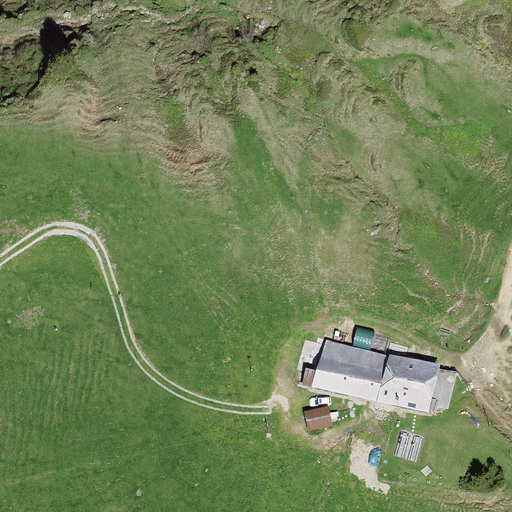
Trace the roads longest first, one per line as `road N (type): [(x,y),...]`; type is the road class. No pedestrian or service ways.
road 1 (track): [(0,261),(31,230),(68,222),(91,242),(132,351),(162,383),(207,403),(270,412),(286,440),(318,443),(375,420),(356,471)]
road 2 (track): [(375,420),(450,424),(487,357),(511,274)]
